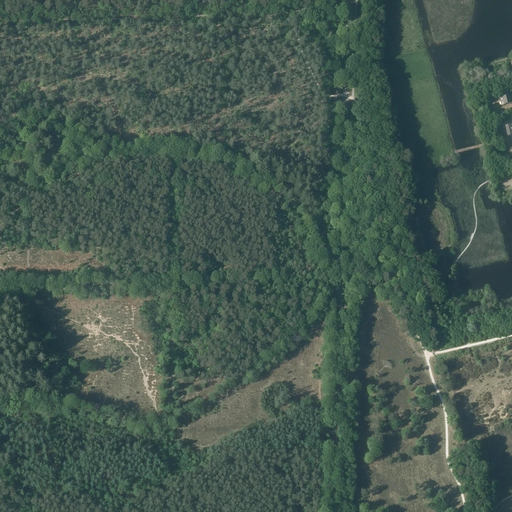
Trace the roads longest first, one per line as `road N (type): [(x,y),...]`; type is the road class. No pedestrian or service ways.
road 1 (unclassified): [(332,511),(348,0)]
road 2 (unknown): [(328,94),(310,144),(295,162),(273,170),(173,142),(94,135),(48,113),(0,122)]
